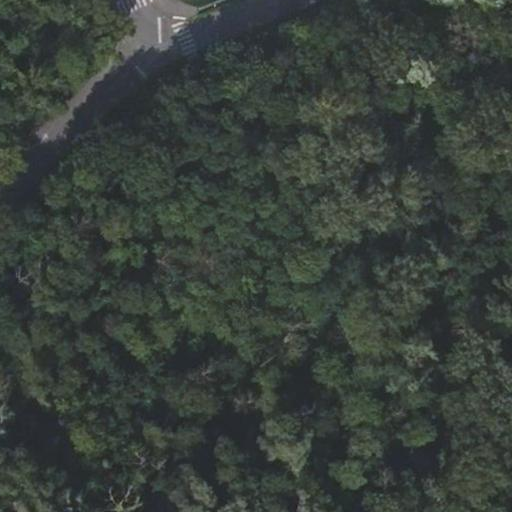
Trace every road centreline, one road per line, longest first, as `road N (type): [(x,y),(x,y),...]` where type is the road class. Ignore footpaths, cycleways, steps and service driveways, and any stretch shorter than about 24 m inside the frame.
road 1 (residential): [(153,56),(0,204)]
road 2 (residential): [(286,0),(153,56)]
